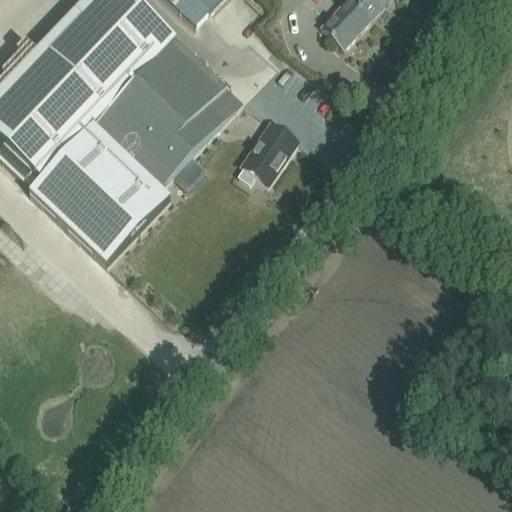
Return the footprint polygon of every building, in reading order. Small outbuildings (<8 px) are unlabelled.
[(127,0),(92,0),(0,97),(0,147),(4,151),(0,154),(0,164),(33,196),(29,200),(107,273),(170,206),(161,197),(95,134),(177,47),(127,0)] [(159,0),(195,34),(227,0),(159,0)] [(351,0),(347,4),(348,5),(371,26),(394,0),(351,0)] [(344,55),(371,26),(348,5),(321,34),(344,55)] [(177,47),(95,134),(161,197),(173,184),(192,164),(244,111),(177,47)] [(271,131),(241,175),(243,176),(237,183),(249,191),(254,184),(268,193),(297,150),(271,131)] [(192,164),(173,184),(185,195),(204,175),(192,164)]
